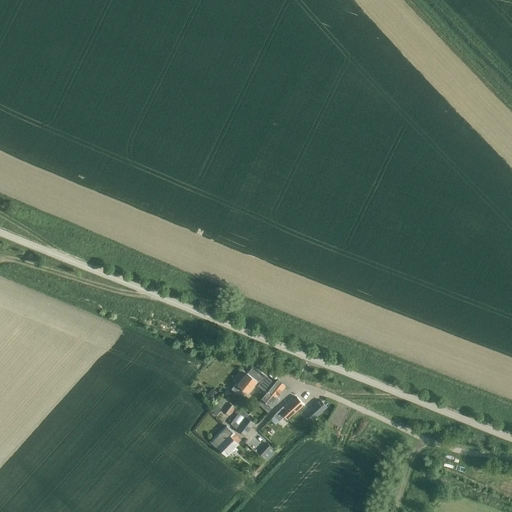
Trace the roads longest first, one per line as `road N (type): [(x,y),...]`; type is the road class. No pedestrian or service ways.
road 1 (tertiary): [(511,439),(0,232)]
road 2 (residential): [(511,458),(447,448),(299,388)]
